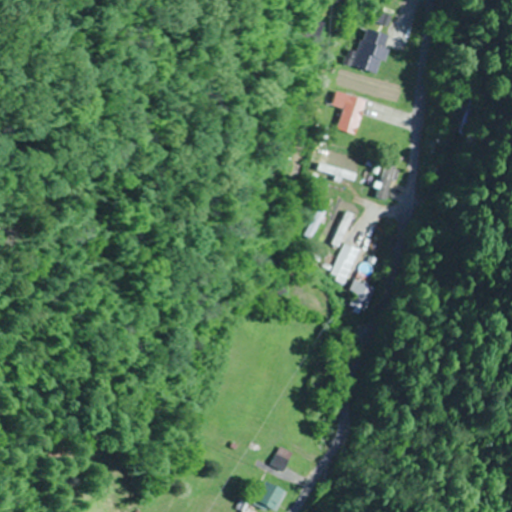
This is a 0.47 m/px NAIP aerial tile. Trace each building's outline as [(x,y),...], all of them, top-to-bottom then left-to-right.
[(392,38),(367,29),(354,67),(378,76),(392,38)] [(343,110),(338,131),(357,136),(366,101),(336,93),(333,107),(343,110)] [(351,264),(344,261),(335,280),(343,283),(351,264)] [(346,304),(363,311),(372,288),(355,281),(346,304)] [(269,464),(281,471),(291,454),(279,447),(269,464)] [(270,511),(274,511),(285,491),(264,481),(253,503),(270,511)]
